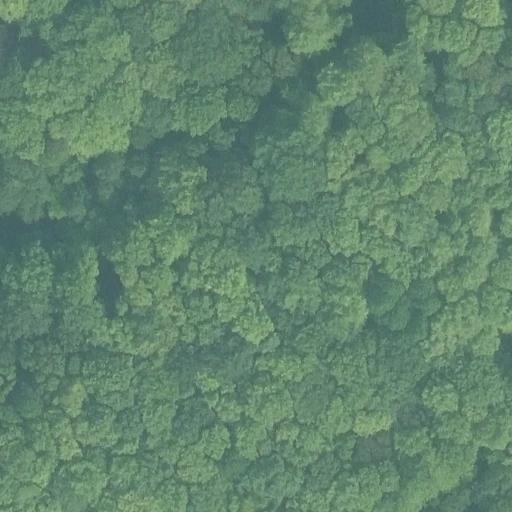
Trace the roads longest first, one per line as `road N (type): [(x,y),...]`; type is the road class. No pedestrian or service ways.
road 1 (unknown): [(511,44),(480,71),(395,191),(339,300),(294,322),(226,321),(146,302),(0,206)]
road 2 (unknown): [(339,300),(285,446),(244,511)]
